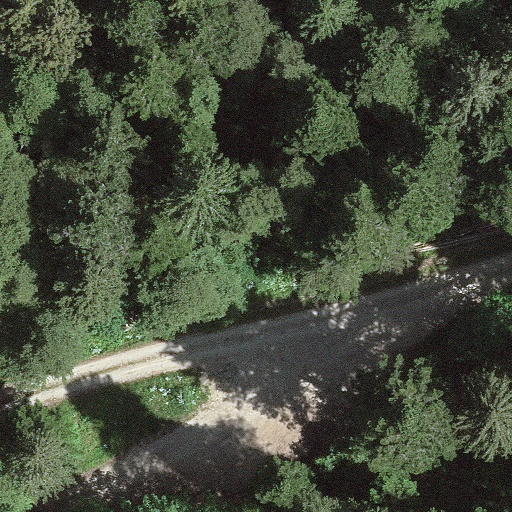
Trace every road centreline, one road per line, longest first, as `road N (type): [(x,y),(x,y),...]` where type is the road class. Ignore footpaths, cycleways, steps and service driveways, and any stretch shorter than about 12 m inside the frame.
road 1 (track): [(446,299),(0,425)]
road 2 (track): [(78,511),(203,449),(446,299)]
